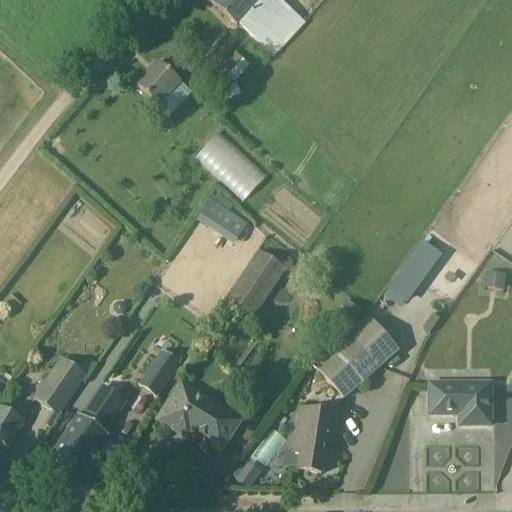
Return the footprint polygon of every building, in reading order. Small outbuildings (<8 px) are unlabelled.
[(278,0),(214,0),(211,4),(237,27),(238,26),(273,57),(305,24),(278,0)] [(246,68),(235,58),(230,63),(220,54),(207,67),(217,76),(218,75),(229,86),(246,68)] [(177,83),(156,63),(134,87),(155,106),(177,83)] [(220,90),(224,102),(240,96),(235,84),(229,86),(220,90)] [(243,200),(267,174),(220,130),(196,156),(243,200)] [(196,223),(206,229),(211,222),(238,239),(246,226),(228,214),(212,203),(210,201),(196,223)] [(401,307),(439,255),(420,241),(382,294),(401,307)] [(283,272),(257,255),(222,306),(249,325),(283,272)] [(502,289),(504,275),(486,273),(484,287),(502,289)] [(347,302),(329,319),(344,333),(361,316),(347,302)] [(113,313),(117,316),(122,316),(125,312),(125,307),(121,304),(116,304),(113,308),(113,313)] [(396,353),(370,324),(352,340),(316,371),(341,400),(377,369),(396,353)] [(179,366),(161,354),(138,388),(156,400),(179,366)] [(84,378),(61,361),(33,400),(56,416),(84,378)] [(87,397),(51,447),(80,467),(115,418),(113,417),(125,400),(100,383),(89,399),(87,397)] [(181,384),(170,401),(157,421),(178,435),(182,429),(220,453),(233,433),(239,422),(181,384)] [(490,386),(430,386),(430,416),(460,416),(460,427),(490,427),(490,386)] [(0,464),(23,425),(17,422),(19,418),(0,407),(0,464)] [(337,419),(331,418),(299,412),(291,454),(301,456),(297,472),(321,476),(325,445),(332,445),(337,419)] [(260,475),(247,465),(236,480),(249,490),(260,475)]
